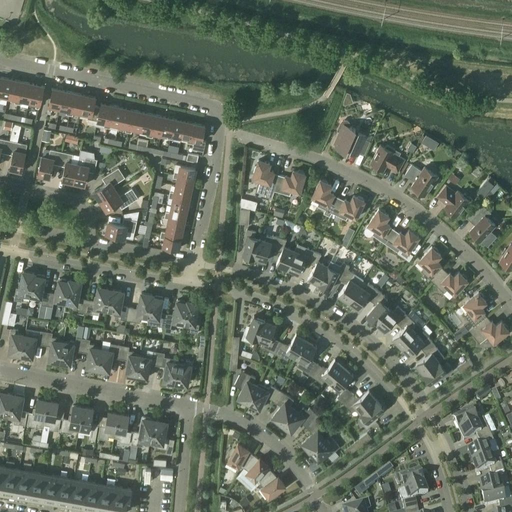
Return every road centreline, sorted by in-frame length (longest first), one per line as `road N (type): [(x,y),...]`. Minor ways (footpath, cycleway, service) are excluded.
road 1 (residential): [(0,59),(217,108),(216,165),(194,263)]
road 2 (residential): [(511,305),(470,257),(397,199),(326,162),(230,132)]
road 3 (residential): [(444,444),(406,381),(356,330),(267,281),(194,263)]
road 4 (residential): [(191,282),(263,299),(335,336),(404,405),(430,451)]
road 5 (residential): [(0,247),(191,282)]
road 6 (residential): [(188,405),(0,370)]
road 7 (residential): [(321,511),(303,476),(268,439),(188,405)]
road 8 (residential): [(85,244),(87,217),(77,203),(0,185)]
